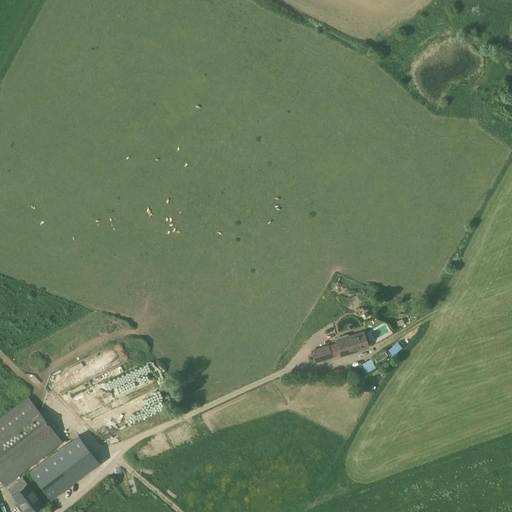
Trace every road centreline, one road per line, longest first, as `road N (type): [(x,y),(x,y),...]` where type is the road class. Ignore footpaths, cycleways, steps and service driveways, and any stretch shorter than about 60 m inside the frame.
road 1 (unclassified): [(329,363),(282,373),(135,439),(111,473),(59,511)]
road 2 (track): [(114,468),(63,408),(0,355)]
